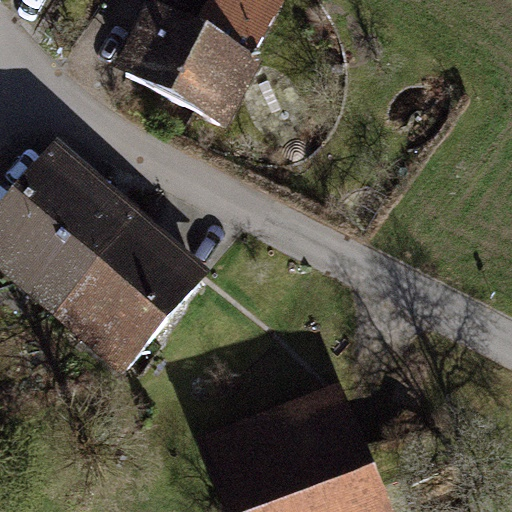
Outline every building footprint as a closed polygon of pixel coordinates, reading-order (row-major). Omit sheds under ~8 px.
[(149,19),(113,87),(225,146),(263,76),(255,71),(287,12),(265,0),(220,0),(197,45),(149,19)] [(0,227),(0,292),(9,301),(98,192),(56,158),(0,227)] [(9,301),(52,335),(141,227),(98,192),(9,301)] [(213,285),(141,227),(52,335),(124,394),(213,285)] [(384,511),(338,400),(196,458),(218,511),(384,511)] [(396,424),(408,454),(436,443),(431,428),(425,430),(419,414),(401,411),(396,424)]
